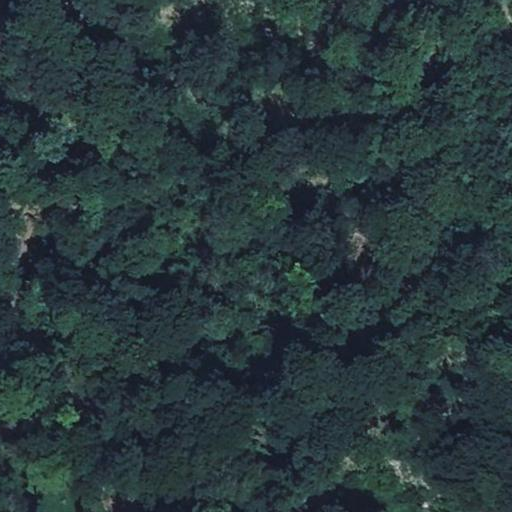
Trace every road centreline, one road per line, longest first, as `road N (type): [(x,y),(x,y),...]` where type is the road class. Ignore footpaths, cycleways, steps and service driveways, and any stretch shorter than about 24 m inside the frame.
road 1 (track): [(288,511),(0,128)]
road 2 (track): [(511,359),(460,331),(349,28),(331,0)]
